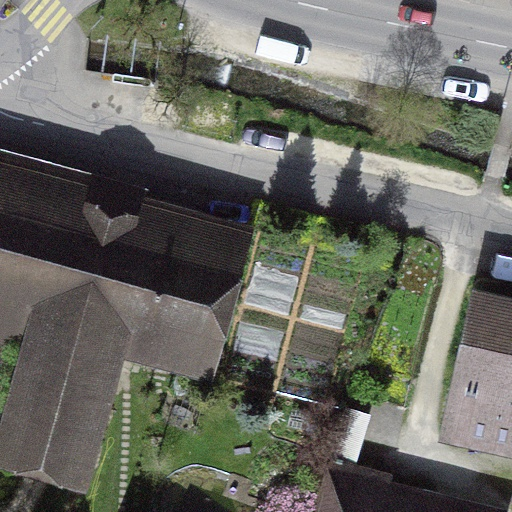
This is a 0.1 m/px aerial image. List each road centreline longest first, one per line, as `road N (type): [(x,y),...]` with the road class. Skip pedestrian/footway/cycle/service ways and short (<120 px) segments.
road 1 (residential): [(511,238),(0,108)]
road 2 (secondary): [(279,0),(511,50)]
